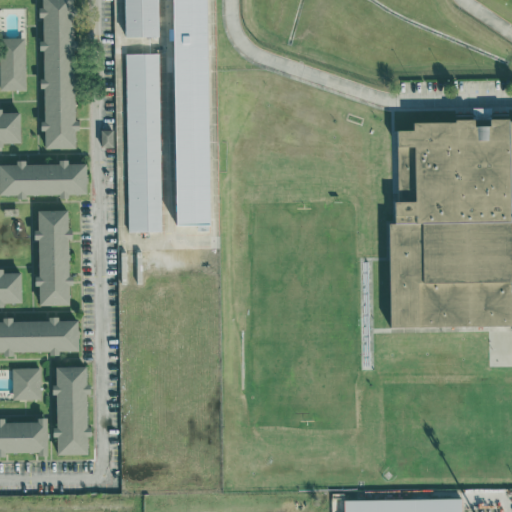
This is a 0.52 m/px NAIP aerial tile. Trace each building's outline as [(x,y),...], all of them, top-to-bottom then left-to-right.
[(73,0),(41,0),(42,7),(41,7),(41,39),(39,39),(39,50),(43,50),(43,79),(39,79),(40,89),(43,89),(44,121),(40,121),(40,131),(44,131),(44,148),(75,147),(73,0)] [(123,0),(124,37),(158,36),(157,0),(123,0)] [(206,0),(172,0),(175,225),(209,224),(206,0)] [(0,89),(25,89),(24,37),(0,37),(0,89)] [(125,53),(128,232),(161,231),(158,52),(125,53)] [(0,143),(3,144),(3,142),(20,142),(20,111),(0,111),(0,143)] [(511,325),(390,326),(389,222),(395,222),(394,200),(397,200),(396,129),(412,129),(413,122),(511,119),(511,287),(510,288),(511,325)] [(112,129),(100,129),(100,146),(113,146),(112,129)] [(0,195),(86,194),(86,163),(68,163),(68,159),(58,159),(58,163),(24,164),(24,160),(15,160),(15,164),(0,163),(0,195)] [(39,305),(69,305),(69,286),(72,286),(72,276),(69,276),(68,209),(37,210),(37,229),(33,229),(33,239),(37,239),(38,277),(34,277),(34,287),(39,287),(39,305)] [(0,307),(4,307),(4,303),(21,302),(21,272),(3,272),(3,269),(0,268),(0,307)] [(0,351),(4,352),(49,352),(49,355),(60,355),(59,351),(77,351),(77,320),(59,320),(59,319),(0,319),(0,351)] [(88,452),(87,435),(91,435),(91,425),(87,425),(86,366),(55,366),(55,382),(52,382),(52,392),(55,392),(56,426),(53,426),(53,436),(56,436),(56,453),(88,452)] [(39,367),(11,367),(12,398),(40,398),(39,367)] [(0,451),(38,451),(38,454),(47,454),(46,416),(37,416),(37,420),(3,420),(3,416),(0,415),(0,451)] [(343,498),(343,511),(461,511),(461,496),(343,498)]
